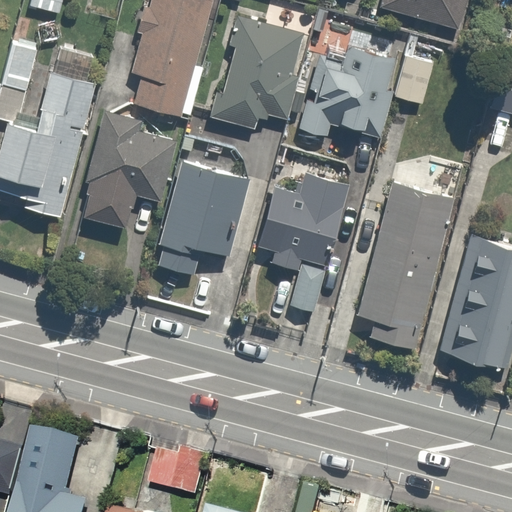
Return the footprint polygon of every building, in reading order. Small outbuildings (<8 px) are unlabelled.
[(70,0),(31,0),(29,10),(66,20),(70,0)] [(157,0),(130,102),(196,120),(228,4),(213,0),(157,0)] [(464,36),(475,0),(386,0),(383,10),(464,36)] [(315,37),(238,17),(212,118),(265,132),(269,118),(292,124),(312,48),(315,37)] [(2,86),(0,95),(0,117),(27,124),(41,72),(48,45),(15,36),(2,86)] [(312,48),(292,124),(380,147),(393,99),(404,55),(356,43),(352,58),(312,48)] [(444,65),(404,55),(393,99),(432,109),(444,65)] [(0,203),(68,221),(102,88),(41,72),(27,124),(0,117),(0,203)] [(511,76),(501,74),(491,112),(511,117),(511,76)] [(174,207),(188,161),(194,138),(114,114),(83,217),(142,235),(152,200),(174,207)] [(258,182),(188,161),(174,207),(158,262),(203,276),(211,252),(235,259),(258,182)] [(326,317),(359,188),(311,176),(306,194),(279,187),(263,250),(280,254),(278,262),(302,268),(292,309),(326,317)] [(467,208),(396,187),(354,329),(425,350),(467,208)] [(511,364),(511,247),(472,236),(437,354),(509,376),(511,364)] [(37,458),(25,505),(23,511),(104,511),(114,478),(83,470),(90,445),(44,433),(37,458)] [(166,447),(154,490),(202,504),(215,461),(166,447)] [(0,448),(0,498),(25,505),(37,458),(0,448)]
